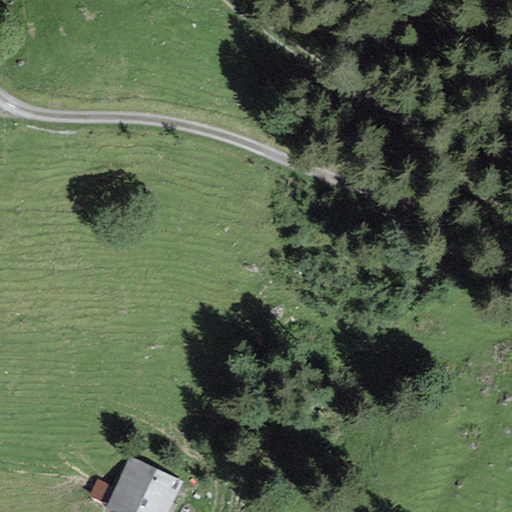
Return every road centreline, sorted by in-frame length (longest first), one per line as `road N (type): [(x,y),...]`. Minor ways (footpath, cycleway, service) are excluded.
road 1 (track): [(511,263),(404,204),(246,146),(150,122),(58,119),(0,98)]
road 2 (track): [(511,204),(228,0)]
